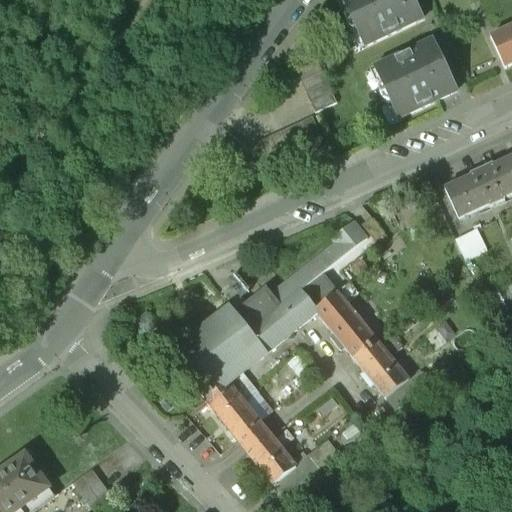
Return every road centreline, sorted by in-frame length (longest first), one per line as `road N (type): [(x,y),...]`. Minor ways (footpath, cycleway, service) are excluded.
road 1 (residential): [(511,103),(181,255),(91,283)]
road 2 (residential): [(91,283),(273,0)]
road 3 (residential): [(53,330),(230,511)]
